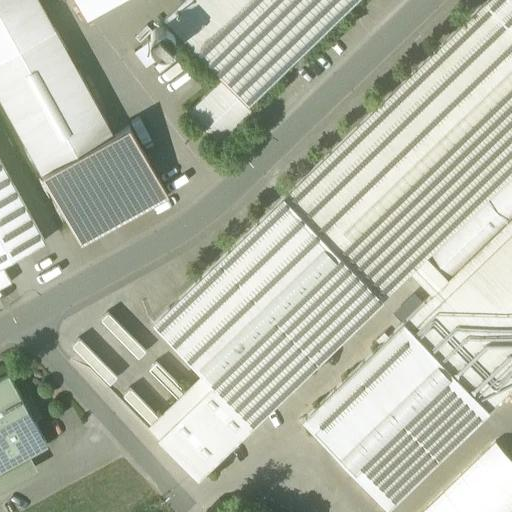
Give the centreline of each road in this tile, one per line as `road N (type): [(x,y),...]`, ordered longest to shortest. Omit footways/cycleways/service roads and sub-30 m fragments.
road 1 (residential): [(20,323),(187,226),(420,0)]
road 2 (residential): [(20,323),(191,511)]
